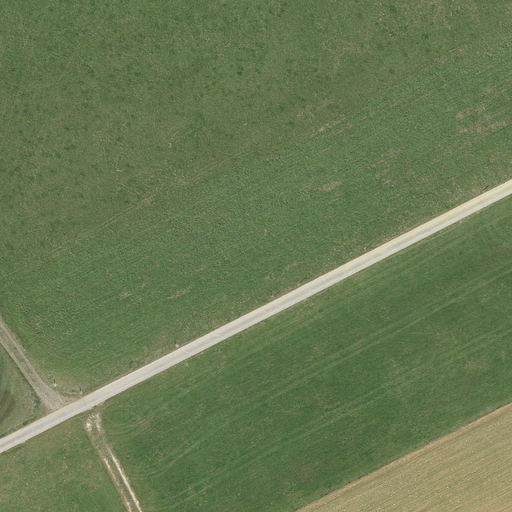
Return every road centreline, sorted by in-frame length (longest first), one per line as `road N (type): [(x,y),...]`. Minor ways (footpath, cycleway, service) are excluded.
road 1 (track): [(0,444),(511,186)]
road 2 (track): [(133,511),(80,403)]
